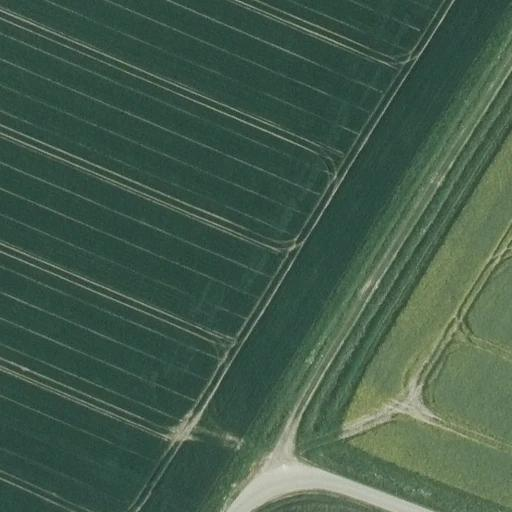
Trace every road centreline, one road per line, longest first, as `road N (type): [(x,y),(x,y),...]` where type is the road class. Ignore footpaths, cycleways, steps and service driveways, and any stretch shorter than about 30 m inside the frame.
road 1 (track): [(277,469),(511,93)]
road 2 (unclassified): [(393,511),(277,469),(244,511)]
